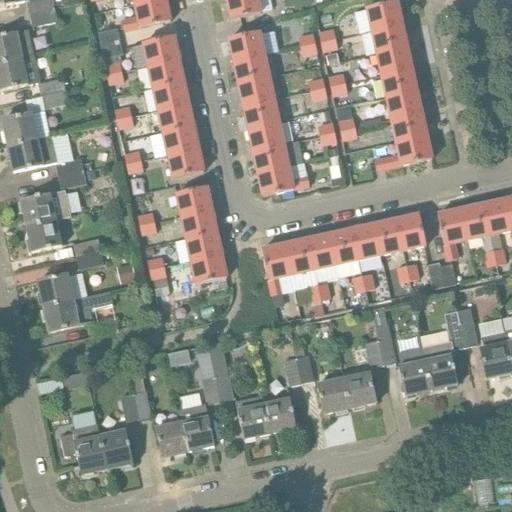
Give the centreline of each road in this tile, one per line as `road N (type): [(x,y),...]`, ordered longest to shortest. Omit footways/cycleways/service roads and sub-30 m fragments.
road 1 (residential): [(125,511),(511,425)]
road 2 (residential): [(246,214),(259,220),(507,168)]
road 3 (residential): [(246,214),(193,0)]
road 4 (residential): [(51,511),(37,489),(0,315)]
road 5 (residential): [(507,168),(469,0)]
